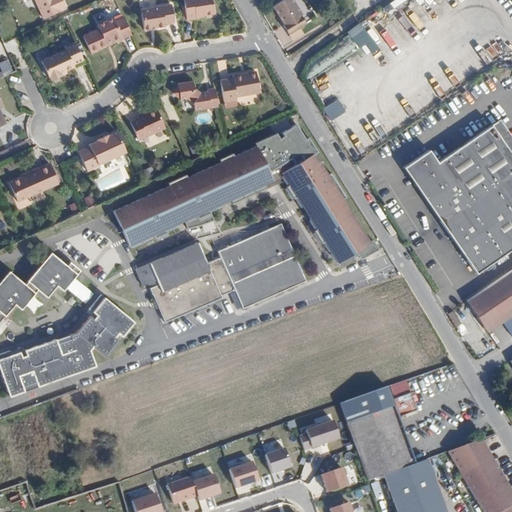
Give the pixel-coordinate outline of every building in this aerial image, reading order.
[(34,0),(44,20),(66,10),(61,0),(34,0)] [(194,18),(203,16),(212,14),(210,0),(182,0),(186,21),(194,20),(194,18)] [(302,15),(292,0),(282,0),(272,6),(284,25),(283,26),(289,35),(306,24),(300,16),(302,15)] [(385,14),(405,0),(390,0),(380,7),(385,14)] [(170,5),(139,11),(142,31),(164,28),(163,25),(173,23),(170,5)] [(389,16),(400,33),(413,24),(403,8),(389,16)] [(130,36),(122,18),(113,23),(111,19),(96,26),(97,30),(81,38),(89,55),(105,47),(104,44),(119,37),(121,40),(130,36)] [(309,36),(323,30),(320,24),(306,31),(309,36)] [(325,71),(324,69),(363,43),(369,52),(376,48),(362,27),(298,70),(307,83),(325,71)] [(72,66),(82,61),(74,44),(64,48),(65,50),(40,62),(47,80),(51,82),(60,77),(59,75),(73,68),(72,66)] [(0,75),(1,78),(13,73),(7,60),(0,62),(0,70),(1,72),(0,72),(0,75)] [(225,78),(225,81),(219,82),(223,103),(229,102),(229,100),(255,95),(251,73),(225,78)] [(194,111),(217,108),(214,91),(206,92),(206,94),(198,95),(192,91),(191,84),(176,86),(172,96),(178,100),(178,102),(186,100),(192,105),(194,111)] [(328,120),(344,112),(337,98),(321,107),(328,120)] [(130,126),(138,144),(165,132),(156,112),(138,120),(137,122),(130,126)] [(511,141),(496,119),(488,125),(511,159),(511,141)] [(173,184),(112,212),(129,247),(157,234),(159,237),(172,231),(171,227),(182,222),(177,212),(184,209),(189,219),(192,227),(204,223),(218,218),(213,207),(225,202),(218,188),(227,184),(233,198),(269,181),(263,167),(268,164),(275,178),(285,171),(289,177),(292,182),(289,183),(297,196),(299,194),(306,205),(319,197),(325,208),(312,216),(319,226),(316,228),(324,241),(327,239),(339,260),(359,250),(363,258),(381,247),(375,237),(372,239),(345,196),(349,194),(334,170),(331,172),(318,151),(321,150),(312,134),(309,136),(300,121),(286,130),(287,133),(283,135),(280,130),(258,140),(260,144),(238,154),(237,151),(223,157),(225,160),(192,176),(190,173),(172,181),(173,184)] [(439,223),(473,273),(511,246),(511,159),(488,125),(434,162),(425,150),(400,168),(439,223)] [(96,141),(97,142),(88,146),(89,147),(77,153),(86,172),(98,166),(125,153),(116,134),(107,137),(107,136),(96,141)] [(194,146),(189,149),(192,155),(197,152),(194,146)] [(27,175),(8,184),(16,201),(57,182),(48,163),(26,173),(27,175)] [(263,167),(269,181),(271,185),(289,177),(285,171),(275,178),(268,164),(263,167)] [(151,168),(143,172),(147,178),(155,174),(151,168)] [(227,184),(218,188),(225,202),(233,198),(227,184)] [(90,196),(85,198),(89,207),(94,205),(90,196)] [(75,201),(68,204),(72,211),(79,208),(75,201)] [(182,222),(189,219),(184,209),(177,212),(182,222)] [(198,241),(136,268),(143,285),(148,283),(165,321),(222,296),(222,294),(235,288),(243,307),(306,279),(281,223),(218,250),(221,256),(207,262),(198,241)] [(65,266),(49,253),(23,285),(8,272),(0,281),(0,321),(14,305),(20,310),(37,291),(46,299),(56,287),(62,292),(79,271),(68,262),(65,266)] [(511,267),(464,300),(485,331),(511,312),(511,267)] [(233,291),(229,293),(235,308),(239,307),(233,291)] [(19,353),(0,359),(0,373),(9,398),(23,392),(36,387),(37,388),(95,367),(89,351),(92,348),(104,358),(117,341),(114,338),(117,335),(121,338),(133,323),(103,298),(91,313),(95,316),(92,319),(88,316),(75,333),(68,335),(69,336),(23,351),(25,356),(21,358),(19,353)] [(451,310),(445,313),(450,321),(455,317),(451,310)] [(450,321),(454,327),(459,323),(455,317),(450,321)] [(506,332),(511,328),(511,321),(503,325),(506,332)] [(409,392),(392,398),(399,416),(416,410),(409,392)] [(344,423),(365,481),(384,474),(424,459),(422,455),(412,459),(392,405),(389,406),(389,404),(381,407),(382,409),(344,423)] [(338,440),(332,422),(297,434),(303,451),(338,440)] [(465,445),(472,442),(470,436),(463,439),(465,445)] [(511,511),(511,492),(480,439),(472,442),(465,445),(447,451),(484,511),(511,511)] [(264,456),(270,475),(290,468),(284,450),(264,456)] [(382,475),(395,511),(446,511),(426,459),(424,459),(384,474),(382,475)] [(228,470),(235,489),(258,482),(251,463),(228,470)] [(320,476),(326,493),(346,487),(340,469),(320,476)] [(167,486),(173,505),(197,497),(198,502),(219,494),(213,476),(192,483),(190,478),(167,486)] [(132,502),(134,511),(161,511),(155,494),(132,502)] [(44,497),(34,500),(37,507),(46,504),(44,497)] [(328,510),(329,511),(350,511),(347,503),(328,510)]
